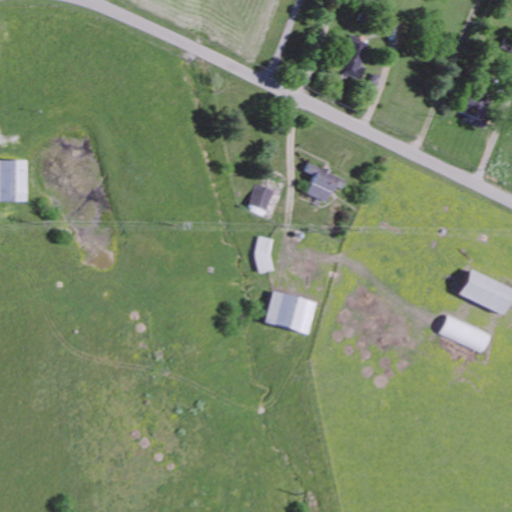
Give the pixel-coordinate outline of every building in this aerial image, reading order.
[(367,48),(355,44),(344,75),(356,79),(367,48)] [(0,160),(0,201),(22,202),(22,161),(0,160)] [(304,194),(324,201),(330,185),(340,189),(344,178),(306,164),(303,173),(311,175),(304,194)] [(251,209),(270,218),(280,196),(262,188),(251,209)] [(510,289),(465,269),(454,295),(498,315),(510,289)] [(305,334),(313,303),(270,291),(261,323),(305,334)] [(489,334),(446,314),(437,333),(480,353),(489,334)]
